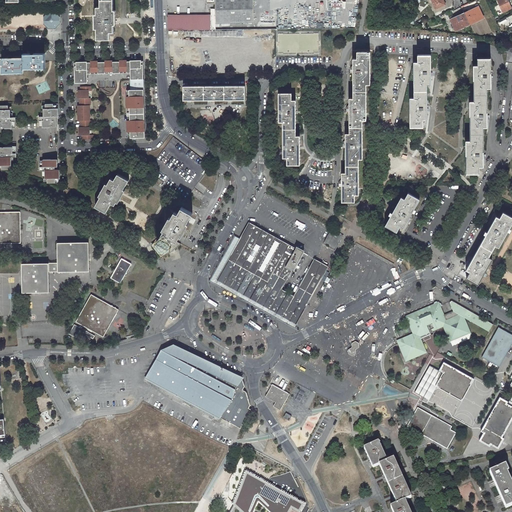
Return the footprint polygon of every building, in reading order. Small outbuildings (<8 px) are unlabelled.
[(110,32),(113,31),(113,0),(99,0),(99,7),(96,7),(97,39),(110,38),(110,32)] [(253,0),(215,0),(216,25),(254,22),(253,0)] [(431,0),(435,9),(445,4),(443,0),(431,0)] [(511,8),(507,0),(497,0),(503,12),(511,8)] [(484,18),(479,7),(468,12),(468,11),(464,13),(469,25),(484,18)] [(215,9),(213,9),(211,9),(211,16),(168,16),(168,30),(215,30),(215,9)] [(55,12),(48,12),(43,17),(43,24),(48,29),(55,28),(60,24),(60,17),(55,12)] [(469,25),(464,14),(451,20),(455,31),(469,25)] [(511,14),(503,20),(506,24),(511,20),(511,14)] [(511,40),(508,40),(499,125),(511,126),(511,40)] [(342,184),(342,202),(353,202),(353,195),(358,195),(358,159),(362,159),(361,120),(366,120),(365,84),(369,84),(369,51),(356,51),(357,59),(353,59),(353,66),(353,70),(353,98),(349,98),(349,106),(349,109),(349,134),(345,134),(345,141),(345,144),(345,173),(342,173),(342,180),(342,184)] [(22,67),(44,66),(44,53),(22,53),(22,57),(0,57),(1,71),(22,71),(22,67)] [(410,126),(423,126),(423,120),(427,120),(426,84),(430,84),(430,54),(417,54),(417,62),(413,62),(414,98),(410,98),(410,126)] [(486,126),(486,87),(490,87),(490,58),(477,58),(477,65),(473,65),(473,69),(473,71),(473,101),(469,101),(469,105),(469,107),(470,140),(465,140),(466,144),(466,146),(466,173),(479,172),(478,165),(482,165),(482,126),(486,126)] [(141,64),(141,60),(130,60),(130,61),(126,61),(126,60),(119,60),(119,61),(112,61),(112,60),(104,60),(104,61),(97,61),(97,60),(95,60),(95,61),(87,62),(87,61),(76,61),(76,65),(74,65),(74,82),(85,82),(85,75),(87,75),(87,73),(90,73),(90,71),(97,71),(97,73),(105,73),(105,71),(112,70),(112,72),(119,72),(119,70),(126,70),(126,72),(130,72),(130,73),(132,76),(132,79),(130,79),(130,89),(126,89),(126,107),(128,107),(128,112),(126,112),(126,115),(129,115),(129,120),(126,120),(126,131),(129,131),(129,137),(143,137),(143,130),(142,130),(142,127),(143,127),(143,123),(142,123),(142,121),(143,121),(143,106),(142,106),(142,103),(143,103),(143,99),(142,99),(142,97),(143,97),(143,89),(141,89),(141,79),(142,79),(142,64),(141,64)] [(45,82),(36,86),(39,94),(49,90),(45,82)] [(91,90),(91,85),(81,86),(81,90),(80,90),(77,90),(77,97),(78,97),(79,97),(79,104),(78,104),(77,104),(77,120),(79,119),(80,119),(80,127),(79,127),(77,127),(77,134),(81,134),(82,134),(82,138),(91,138),(91,134),(88,134),(88,126),(89,127),(89,122),(88,122),(88,101),(89,101),(89,97),(88,97),(88,90),(91,90)] [(245,99),(245,86),(184,87),(184,100),(245,99)] [(299,164),(299,136),(296,136),(296,100),(292,100),(292,93),(278,93),(279,114),(279,119),(279,122),(283,122),(283,149),(283,154),(283,158),(286,158),(286,165),(299,164)] [(58,115),(57,102),(45,102),(45,107),(43,107),(43,115),(38,115),(38,125),(42,125),(42,126),(49,126),(49,125),(56,125),(56,118),(53,118),(53,115),(58,115)] [(8,109),(8,105),(0,105),(0,117),(0,118),(0,121),(0,127),(4,128),(4,129),(12,128),(12,127),(15,127),(15,121),(15,117),(10,117),(10,109),(8,109)] [(173,136),(147,170),(186,199),(211,165),(173,136)] [(4,147),(0,146),(0,153),(1,153),(1,157),(0,156),(0,165),(1,165),(1,169),(9,169),(9,165),(11,165),(11,157),(16,157),(16,146),(4,146),(4,147)] [(56,165),(56,158),(49,158),(49,157),(42,157),(42,158),(38,158),(38,165),(38,169),(43,169),(43,176),(45,176),(46,181),(58,181),(58,168),(53,168),(53,165),(56,165)] [(106,211),(111,202),(115,204),(128,179),(117,173),(114,179),(111,177),(95,205),(106,211)] [(400,226),(403,227),(407,221),(409,218),(419,199),(408,192),(405,199),(401,197),(385,226),(396,232),(400,226)] [(177,241),(192,213),(181,207),(178,213),(175,211),(159,239),(158,239),(152,244),(162,257),(180,243),(177,241)] [(19,212),(0,212),(0,243),(20,243),(19,212)] [(491,258),(488,257),(495,245),(498,246),(511,220),(511,216),(503,212),(499,217),(496,216),(492,222),(491,225),(472,259),(470,263),(466,269),(470,271),(467,277),(478,283),(491,258)] [(286,280),(302,251),(250,222),(219,277),(218,278),(296,322),(328,266),(315,259),(294,296),(281,289),(274,285),(279,277),(286,280)] [(335,248),(343,235),(335,230),(331,228),(324,241),(335,248)] [(48,271),(89,271),(88,242),(57,242),(57,262),(21,263),(22,292),(49,292),(48,271)] [(131,263),(121,258),(110,278),(120,283),(131,263)] [(281,289),(286,280),(279,277),(274,285),(281,289)] [(119,309),(91,294),(76,321),(104,336),(119,309)] [(425,348),(421,338),(428,335),(427,332),(429,331),(430,332),(430,333),(430,334),(431,334),(431,335),(432,335),(433,334),(433,333),(433,332),(433,331),(437,329),(443,327),(449,340),(453,338),(454,341),(467,336),(466,332),(470,331),(465,318),(489,331),(493,324),(453,301),(452,301),(451,301),(450,302),(450,303),(453,311),(444,315),(441,307),(442,305),(441,303),(439,303),(439,301),(438,302),(437,301),(435,302),(434,304),(409,315),(410,318),(408,319),(413,334),(400,339),(401,342),(398,343),(404,358),(407,356),(409,360),(419,356),(423,354),(421,350),(425,348)] [(74,324),(69,334),(77,338),(82,328),(74,324)] [(499,367),(511,344),(511,335),(499,328),(481,357),(499,367)] [(360,343),(356,341),(353,342),(352,343),(352,347),(349,349),(349,353),(353,355),(356,354),(356,349),(360,347),(360,343)] [(150,381),(240,428),(242,425),(250,409),(248,408),(249,405),(246,391),(242,390),(244,386),(242,380),(181,348),(180,350),(179,349),(166,353),(166,354),(164,353),(150,381)] [(430,366),(415,393),(429,401),(437,386),(461,400),(474,379),(444,362),(440,370),(443,372),(443,373),(439,371),(430,366)] [(273,385),(269,382),(262,395),(276,403),(274,408),(279,411),(287,395),(272,386),(273,385)] [(490,444),(498,448),(504,438),(501,437),(511,418),(511,395),(508,404),(506,403),(507,401),(500,397),(481,431),(483,433),(479,440),(489,446),(490,444)] [(156,418),(160,410),(149,405),(145,413),(156,418)] [(451,428),(417,408),(407,427),(446,449),(452,440),(456,433),(450,430),(451,428)] [(408,511),(404,502),(410,499),(393,460),(387,463),(378,443),(365,449),(374,469),(380,466),(397,506),(392,508),(393,511),(408,511)] [(213,462),(210,466),(216,470),(219,466),(213,462)] [(490,474),(506,510),(511,507),(511,486),(507,475),(509,474),(506,467),(490,474)] [(301,511),(306,503),(246,468),(235,500),(231,507),(235,511),(301,511)]
